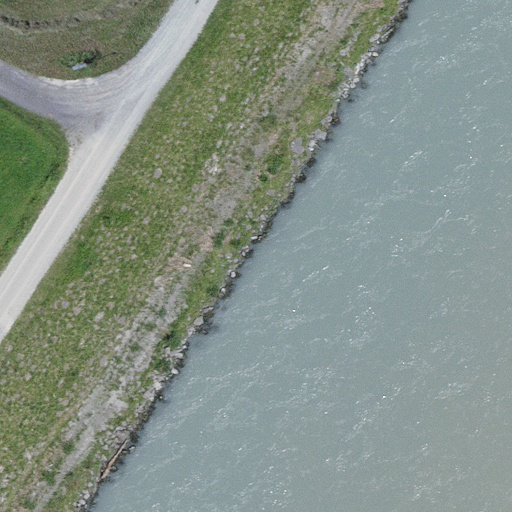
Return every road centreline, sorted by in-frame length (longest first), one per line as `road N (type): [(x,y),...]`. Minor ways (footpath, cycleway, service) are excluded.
road 1 (track): [(197,0),(0,318)]
road 2 (track): [(0,75),(116,132)]
